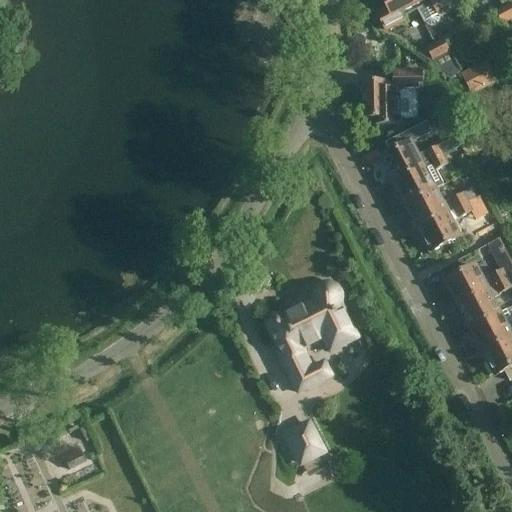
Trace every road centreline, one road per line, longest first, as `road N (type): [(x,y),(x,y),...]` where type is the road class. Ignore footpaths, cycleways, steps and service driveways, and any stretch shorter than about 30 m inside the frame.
road 1 (residential): [(0,409),(92,369),(167,315),(237,235),(310,108)]
road 2 (residential): [(511,478),(327,121),(310,108)]
